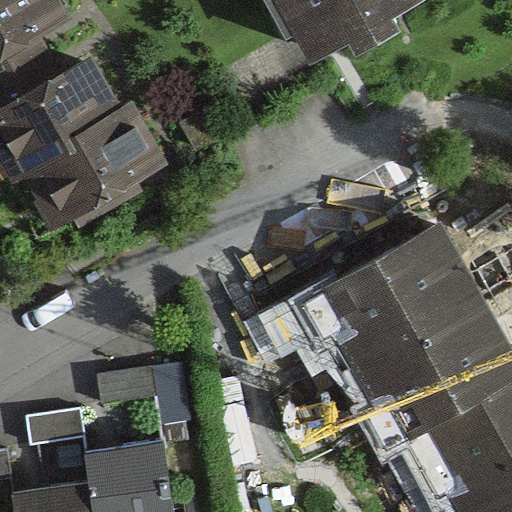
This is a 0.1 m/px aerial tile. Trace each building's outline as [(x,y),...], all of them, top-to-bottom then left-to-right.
[(0,0),(0,39),(62,7),(57,0),(0,0)] [(360,39),(403,15),(394,0),(283,0),(310,47),(351,24),(360,39)] [(0,127),(16,159),(26,154),(77,128),(73,122),(117,99),(92,51),(0,98),(0,127)] [(77,128),(26,154),(55,210),(161,156),(128,93),(117,99),(73,122),(77,128)] [(414,414),(511,356),(511,342),(443,213),(321,278),(398,423),(414,414)] [(511,511),(511,356),(414,414),(466,511),(511,511)] [(151,365),(97,372),(101,401),(155,393),(151,365)] [(79,407),(25,415),(28,442),(83,435),(79,407)] [(170,511),(161,438),(83,448),(91,511),(170,511)] [(5,449),(0,449),(0,479),(9,478),(5,449)] [(90,511),(86,483),(9,493),(11,511),(90,511)]
